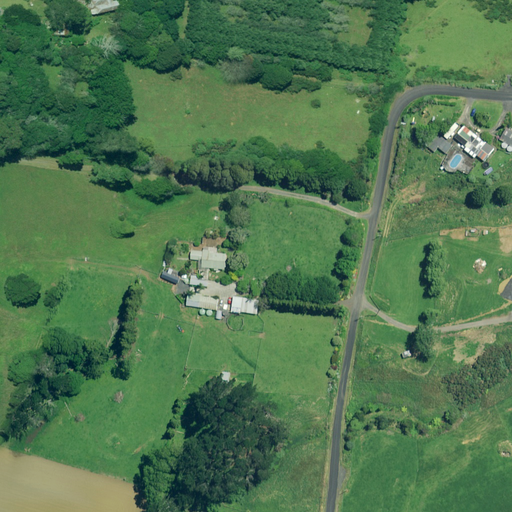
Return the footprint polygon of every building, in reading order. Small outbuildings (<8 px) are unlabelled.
[(108,1),(107,0),(89,0),(91,7),(93,14),(115,9),(113,0),(108,1)] [(66,36),(66,23),(55,23),(54,35),(66,36)] [(473,135),(464,127),(455,138),(464,146),(473,135)] [(511,131),(507,129),(501,139),(505,141),(501,147),(511,153),(511,152),(511,131)] [(443,138),(435,149),(442,153),(442,152),(446,155),(453,145),(443,138)] [(485,161),(495,149),(486,142),(483,145),(480,143),(473,151),(477,155),(485,161)] [(219,269),(225,269),(226,254),(218,253),(218,248),(204,247),(204,252),(192,251),(191,260),(202,261),(201,267),(215,268),(215,270),(219,271),(219,269)] [(207,286),(208,271),(200,270),(199,277),(191,276),(190,285),(207,286)] [(193,295),(193,298),(188,297),(187,306),(217,310),(219,299),(193,295)] [(260,301),(234,297),(231,312),(239,313),(240,312),(258,315),(260,301)]
